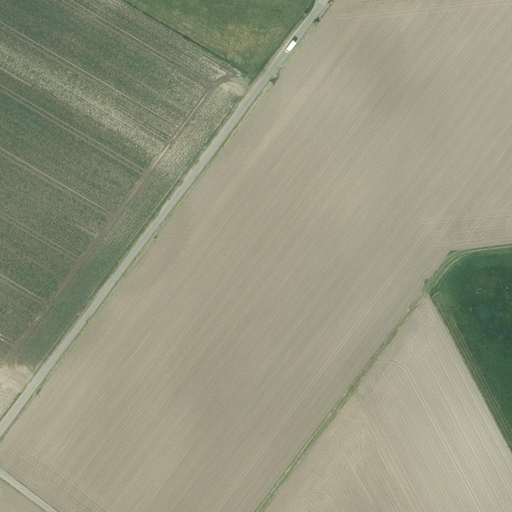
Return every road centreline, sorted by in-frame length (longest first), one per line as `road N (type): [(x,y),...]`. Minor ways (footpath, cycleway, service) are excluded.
road 1 (residential): [(321,0),(0,427)]
road 2 (track): [(256,511),(445,259),(511,245)]
